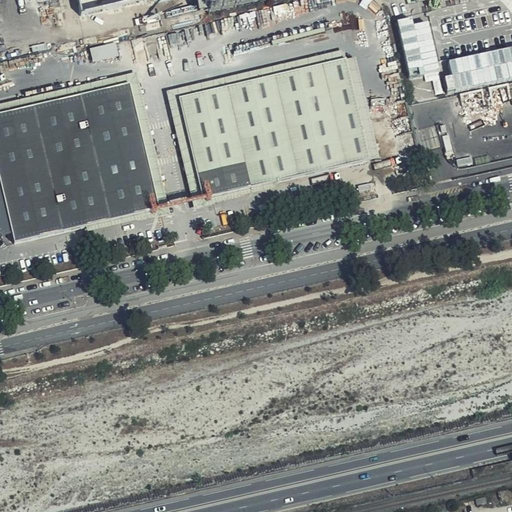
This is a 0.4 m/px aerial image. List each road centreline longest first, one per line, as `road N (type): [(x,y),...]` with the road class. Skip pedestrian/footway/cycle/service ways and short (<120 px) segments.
road 1 (tertiary): [(511,187),(0,305)]
road 2 (tertiary): [(0,346),(511,229)]
road 3 (primary): [(511,429),(154,511)]
road 4 (primary): [(223,511),(511,446)]
